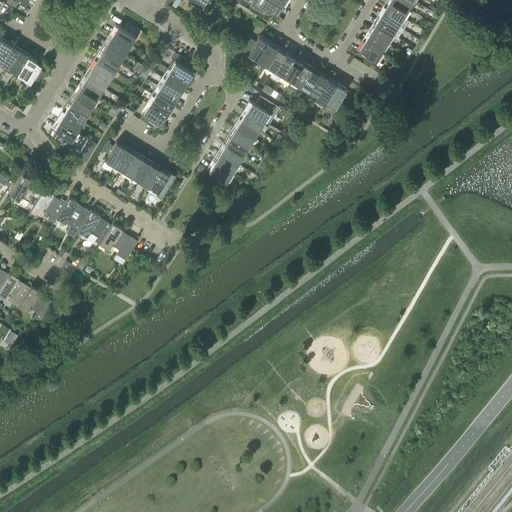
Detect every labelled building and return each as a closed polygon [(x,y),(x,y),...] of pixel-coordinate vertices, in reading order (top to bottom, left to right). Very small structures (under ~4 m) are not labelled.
[(281,4),(274,0),(251,0),(248,5),(263,14),(267,7),(276,13),(281,4)] [(389,0),(386,5),(404,16),(409,8),(396,0),(389,0)] [(381,14),(399,25),(404,16),(386,5),(381,14)] [(376,22),(394,33),(399,25),(381,14),(376,22)] [(209,16),(204,24),(210,28),(215,20),(209,16)] [(370,31),(388,42),(394,33),(376,22),(370,31)] [(111,33),(129,44),(135,35),(117,24),(111,33)] [(365,39),(383,50),(388,42),(370,31),(365,39)] [(124,52),(129,44),(111,33),(106,41),(124,52)] [(245,58),(248,52),(257,58),(268,40),(259,35),(256,40),(249,36),(238,54),(245,58)] [(0,60),(11,44),(2,38),(0,41),(0,60)] [(383,50),(365,39),(359,48),(377,60),(383,50)] [(257,58),(265,63),(276,46),(268,40),(257,58)] [(119,61),(124,52),(106,41),(101,50),(119,61)] [(0,60),(0,61),(8,67),(19,49),(11,44),(0,60)] [(265,63),(274,69),(285,51),(276,46),(265,63)] [(8,67),(17,72),(28,54),(19,49),(8,67)] [(114,69),(119,61),(101,50),(96,58),(114,69)] [(169,68),(187,79),(193,70),(187,67),(191,61),(175,51),(171,57),(172,57),(166,66),(169,68)] [(274,69),(282,74),(293,56),(285,51),(274,69)] [(37,60),(28,54),(17,72),(24,76),(23,78),(30,83),(39,68),(34,65),(37,60)] [(282,74),(291,79),(302,61),(293,56),(282,74)] [(96,58),(90,67),(108,78),(114,69),(96,58)] [(137,61),(132,69),(139,72),(143,65),(137,61)] [(291,79),(300,84),(311,67),(302,61),(291,79)] [(90,67),(85,76),(103,87),(108,78),(90,67)] [(300,84),(308,89),(319,72),(311,67),(300,84)] [(182,88),(187,79),(169,68),(164,77),(182,88)] [(328,77),(319,72),(308,89),(317,95),(328,77)] [(85,76),(80,84),(98,95),(103,87),(85,76)] [(164,77),(159,85),(176,96),(182,88),(164,77)] [(336,82),(328,77),(317,95),(325,100),(336,82)] [(336,82),(325,100),(334,106),(345,88),(336,82)] [(80,84),(75,93),(93,104),(98,95),(80,84)] [(159,85),(153,94),(171,105),(176,96),(159,85)] [(75,93),(69,101),(87,112),(93,104),(75,93)] [(166,113),(171,105),(153,94),(148,102),(166,113)] [(263,120),(268,123),(279,106),(260,94),(255,102),(251,99),(246,109),(263,120)] [(69,101),(64,110),(82,121),(87,112),(69,101)] [(166,113),(148,102),(142,111),(149,115),(157,121),(160,122),(166,113)] [(112,104),(107,112),(111,115),(117,106),(112,104)] [(246,109),(240,117),(258,128),(263,120),(246,109)] [(64,110),(59,118),(77,129),(82,121),(64,110)] [(149,115),(146,120),(154,125),(157,121),(149,115)] [(240,117),(235,126),(253,136),(258,128),(240,117)] [(77,129),(59,118),(53,128),(71,139),(77,129)] [(235,126),(230,134),(247,145),(253,136),(235,126)] [(230,134),(224,143),(242,153),(247,145),(230,134)] [(98,150),(102,152),(103,150),(108,142),(110,139),(106,137),(98,150)] [(114,164),(125,146),(116,140),(113,145),(108,153),(105,158),(114,164)] [(108,142),(103,150),(108,153),(113,145),(108,142)] [(224,143),(219,151),(237,162),(242,153),(224,143)] [(114,164),(123,169),(134,151),(125,146),(114,164)] [(123,169),(131,174),(142,156),(134,151),(123,169)] [(219,151),(214,160),(231,170),(237,162),(219,151)] [(131,174),(139,179),(150,161),(142,156),(131,174)] [(104,160),(101,165),(109,170),(113,165),(104,160)] [(231,170),(214,160),(208,169),(226,180),(231,170)] [(139,179),(148,185),(159,167),(150,161),(139,179)] [(148,185),(157,190),(155,193),(161,196),(175,173),(169,170),(168,172),(159,167),(148,185)] [(1,172),(0,173),(0,180),(4,183),(9,186),(13,180),(1,172)] [(28,206),(31,208),(43,188),(30,181),(31,178),(22,173),(9,194),(15,198),(14,201),(27,209),(28,206)] [(56,217),(65,202),(52,194),(53,192),(44,186),(43,188),(31,208),(40,213),(43,209),(50,213),(47,218),(53,221),(56,217)] [(117,188),(115,192),(122,196),(125,192),(117,188)] [(78,230),(89,210),(77,202),(78,200),(69,194),(65,202),(56,217),(65,222),(67,217),(75,222),(72,226),(78,230)] [(95,244),(97,241),(99,243),(111,223),(99,215),(100,213),(91,208),(89,210),(78,230),(86,235),(85,237),(95,244)] [(111,223),(99,243),(108,248),(111,244),(118,249),(116,253),(122,256),(134,237),(121,229),(122,227),(113,221),(111,223)] [(71,263),(74,265),(81,269),(83,266),(78,263),(81,258),(75,255),(71,263)] [(0,286),(8,273),(0,267),(0,286)] [(0,286),(0,293),(18,305),(30,286),(17,278),(19,276),(10,270),(8,273),(0,286)] [(30,286),(18,305),(27,311),(30,306),(37,311),(34,315),(40,319),(52,299),(39,291),(40,289),(31,284),(30,286)]
